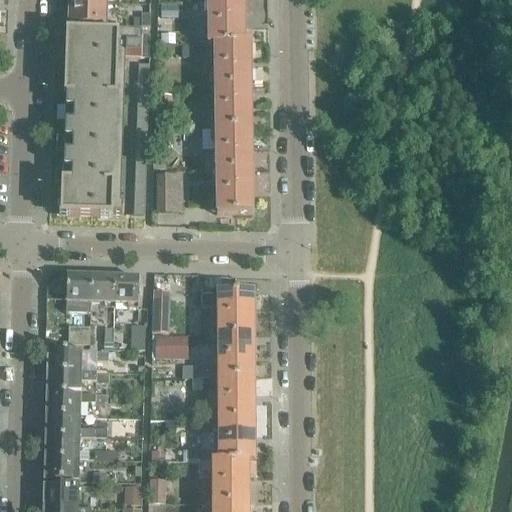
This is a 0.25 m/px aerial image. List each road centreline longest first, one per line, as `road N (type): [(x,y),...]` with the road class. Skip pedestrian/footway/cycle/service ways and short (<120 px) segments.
road 1 (residential): [(297,252),(19,244)]
road 2 (residential): [(13,511),(19,244)]
road 3 (residential): [(299,511),(297,252)]
road 4 (residential): [(297,252),(294,0)]
road 5 (residential): [(19,244),(28,0)]
